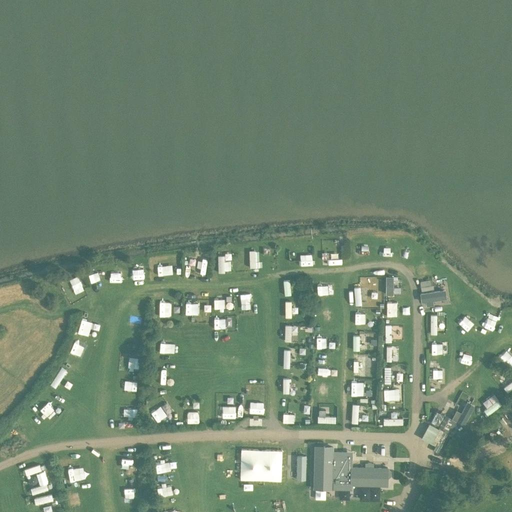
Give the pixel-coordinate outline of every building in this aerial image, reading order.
[(407,256),(412,248),(402,243),(398,251),(407,256)] [(224,252),(214,253),(215,270),(224,270),(224,252)] [(183,258),(183,270),(196,270),(196,258),(183,258)] [(139,265),(129,266),(131,278),(141,276),(139,265)] [(432,279),(420,281),(422,290),(434,288),(432,279)] [(362,304),(362,286),(352,286),(352,304),(362,304)] [(444,290),(420,293),(422,301),(426,301),(427,305),(433,304),(432,300),(446,298),(444,290)] [(248,292),(240,293),(240,308),(248,308),(248,292)] [(224,310),(225,298),(213,298),(213,310),(224,310)] [(196,316),(197,304),(185,304),(184,316),(196,316)] [(488,316),(481,332),(489,336),(496,319),(488,316)] [(213,328),(226,328),(225,318),(213,318),(213,328)] [(384,323),(384,341),(392,341),(392,323),(384,323)] [(353,334),(352,349),(364,349),(365,335),(353,334)] [(313,337),(313,348),(324,348),(324,337),(313,337)] [(431,342),(430,353),(442,354),(442,342),(431,342)] [(385,345),(384,360),(395,360),(396,346),(385,345)] [(315,366),(327,367),(327,356),(315,355),(315,366)] [(365,372),(365,358),(352,357),(351,372),(365,372)] [(128,358),(128,371),(135,371),(136,358),(128,358)] [(159,368),(158,383),(167,383),(168,368),(159,368)] [(441,378),(441,369),(432,368),(431,377),(441,378)] [(281,377),(280,392),(289,392),(289,377),(281,377)] [(399,388),(383,388),(383,400),(399,400),(399,388)] [(126,389),(126,399),(136,399),(136,389),(126,389)] [(498,399),(484,410),(487,414),(501,404),(498,399)] [(467,401),(457,421),(463,424),(474,405),(467,401)] [(166,415),(173,413),(169,402),(162,404),(166,415)] [(45,403),(38,411),(47,419),(54,411),(45,403)] [(161,406),(151,411),(156,421),(166,416),(161,406)] [(219,417),(232,418),(232,406),(219,406),(219,417)] [(240,417),(251,418),(252,409),(241,408),(240,417)] [(186,411),(187,422),(198,422),(198,411),(186,411)] [(329,421),(329,411),(319,411),(319,421),(329,421)] [(280,422),(291,423),(292,414),(281,413),(280,422)] [(426,422),(419,437),(431,443),(438,428),(426,422)] [(436,445),(433,450),(437,453),(449,431),(444,429),(444,430),(440,428),(432,443),(436,445)] [(448,450),(453,440),(450,438),(444,449),(448,450)] [(387,467),(374,467),(374,463),(366,462),(365,467),(351,466),(352,459),(332,458),(333,446),(314,446),(313,488),(352,489),(352,484),(387,485),(387,475),(390,472),(387,468),(387,467)] [(305,479),(305,456),(297,456),(297,479),(305,479)] [(155,463),(157,469),(166,467),(164,460),(155,463)] [(110,470),(111,483),(120,482),(120,469),(110,470)] [(159,487),(160,495),(176,491),(174,483),(159,487)] [(117,511),(128,510),(128,501),(117,502),(117,511)]
